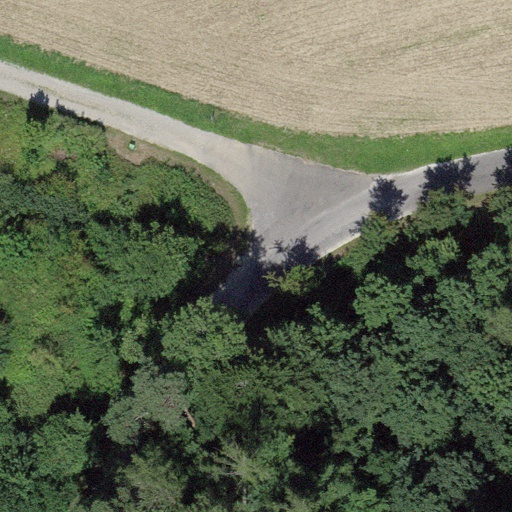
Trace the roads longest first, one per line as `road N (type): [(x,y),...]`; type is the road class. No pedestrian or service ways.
road 1 (track): [(307,214),(201,346),(150,427),(111,511)]
road 2 (track): [(0,75),(201,147),(307,214)]
road 3 (motorway): [(0,157),(150,0)]
road 4 (track): [(511,164),(307,214)]
